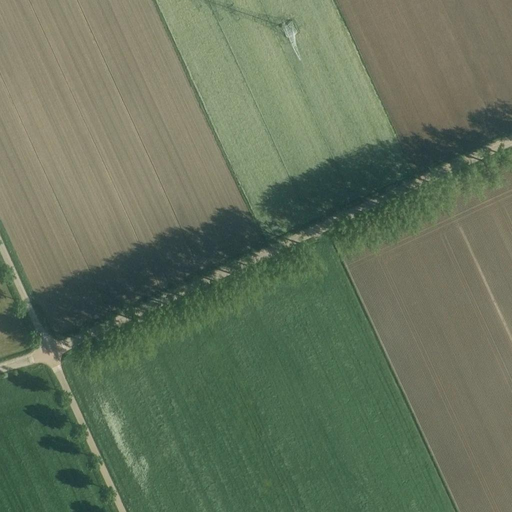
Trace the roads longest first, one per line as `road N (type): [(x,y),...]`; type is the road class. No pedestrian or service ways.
road 1 (unclassified): [(49,353),(511,140)]
road 2 (unclassified): [(121,511),(49,353)]
road 3 (unclassified): [(0,243),(49,353)]
